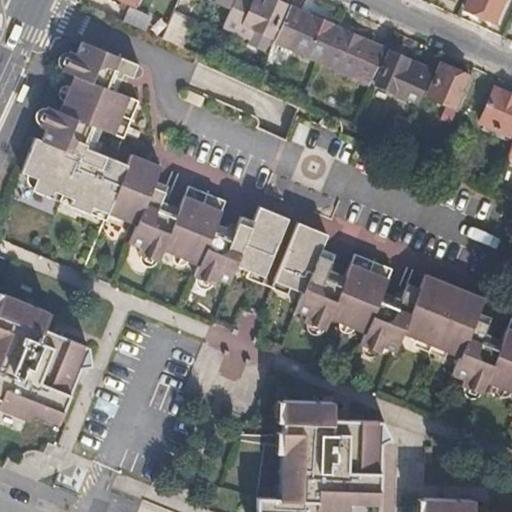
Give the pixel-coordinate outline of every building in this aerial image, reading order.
[(265,47),(283,5),(280,4),(279,0),(234,0),(223,27),(251,39),(250,41),(265,47)] [(494,20),(502,0),(469,0),(466,7),(494,20)] [(181,45),(195,15),(174,6),(166,24),(161,36),(181,45)] [(166,24),(129,8),(124,20),(161,36),(166,24)] [(335,29),(288,8),(273,41),(321,62),(335,29)] [(368,84),(383,51),(335,29),(321,62),(368,84)] [(70,75),(63,92),(56,109),(45,105),(36,127),(40,128),(37,138),(31,136),(17,170),(30,175),(26,187),(46,196),(48,189),(68,196),(65,203),(85,212),(87,205),(130,223),(124,241),(136,245),(134,250),(154,259),(158,248),(194,263),(190,274),(210,282),(211,278),(223,282),(231,264),(258,276),(283,215),(252,203),(246,217),(233,211),(229,221),(223,219),(219,230),(207,224),(218,197),(182,182),(171,210),(159,205),(167,183),(150,177),(156,162),(126,150),(121,161),(92,149),(96,139),(84,135),(88,124),(118,135),(132,99),(104,88),(109,74),(122,79),(124,73),(130,75),(133,74),(137,69),(133,62),(77,39),(72,50),(68,49),(58,71),(70,75)] [(416,102),(430,72),(404,60),(403,54),(395,51),(391,55),(388,53),(374,84),(416,102)] [(453,108),(468,77),(439,64),(425,95),(453,108)] [(509,135),(511,128),(511,97),(493,89),(479,121),(509,135)] [(397,143),(407,120),(392,114),(382,136),(397,143)] [(481,381),(511,392),(511,406),(511,408),(511,318),(504,315),(492,342),(480,339),(484,326),(478,323),(482,314),(470,309),(475,296),(418,272),(412,285),(400,280),(396,290),(390,288),(385,299),(374,295),(385,266),(349,251),(338,279),(323,273),(327,262),(322,260),(326,248),(316,244),(321,232),(294,220),(269,281),(297,292),(290,312),(301,316),(300,321),(320,328),(324,317),(340,323),(360,331),(355,343),(375,352),(377,347),(390,352),(396,334),(453,356),(446,375),(458,379),(456,385),(475,393),(481,381)] [(83,349),(38,331),(44,312),(0,294),(0,412),(13,418),(16,408),(54,423),(75,367),(85,366),(83,349)] [(384,439),(374,421),(326,420),(326,404),(274,403),(273,499),(253,500),(252,511),(311,511),(312,511),(334,510),(333,503),(373,503),(373,443),(384,439)] [(468,511),(469,500),(413,500),(413,511),(468,511)]
